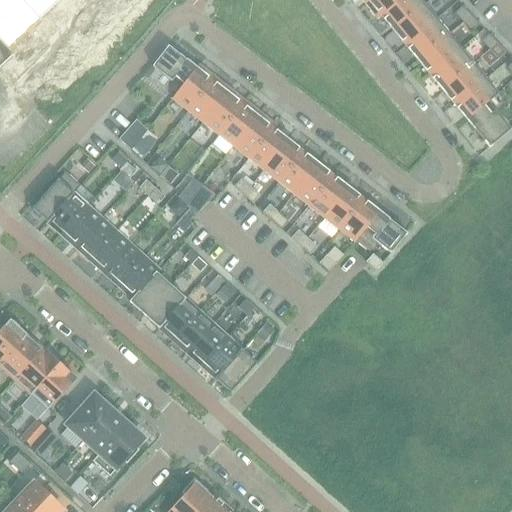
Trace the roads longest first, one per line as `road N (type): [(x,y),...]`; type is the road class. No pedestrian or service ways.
road 1 (residential): [(317,0),(450,161),(446,187),(423,193),(403,185),(184,13),(0,218)]
road 2 (residential): [(190,429),(7,268)]
road 3 (residential): [(283,511),(190,429)]
